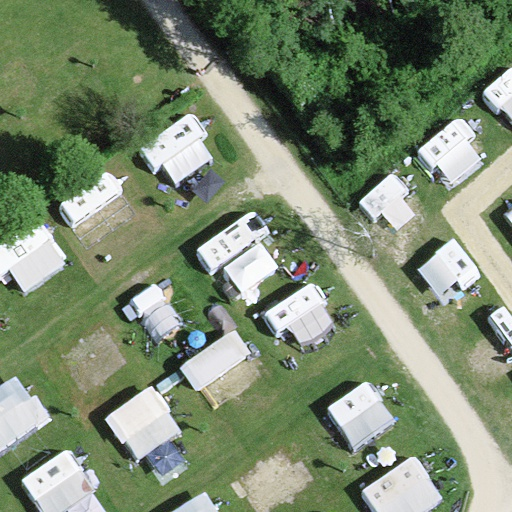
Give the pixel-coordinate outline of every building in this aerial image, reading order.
[(69,195),(79,232),(130,217),(119,180),(69,195)] [(23,283),(69,256),(49,222),(3,248),(23,283)] [(157,337),(208,302),(179,260),(128,296),(157,337)] [(308,364),(352,334),(313,279),(269,309),(308,364)] [(77,381),(131,361),(114,314),(60,334),(77,381)] [(187,354),(210,400),(265,372),(242,326),(187,354)] [(0,447),(1,448),(52,408),(20,368),(0,383),(0,447)] [(353,441),(395,421),(374,380),(333,400),(353,441)] [(132,454),(183,431),(164,386),(112,408),(132,454)] [(266,503),(310,474),(285,436),(241,464),(266,503)] [(48,511),(62,511),(101,489),(75,445),(26,474),(48,511)] [(366,483),(385,511),(414,511),(446,491),(418,449),(366,483)]
